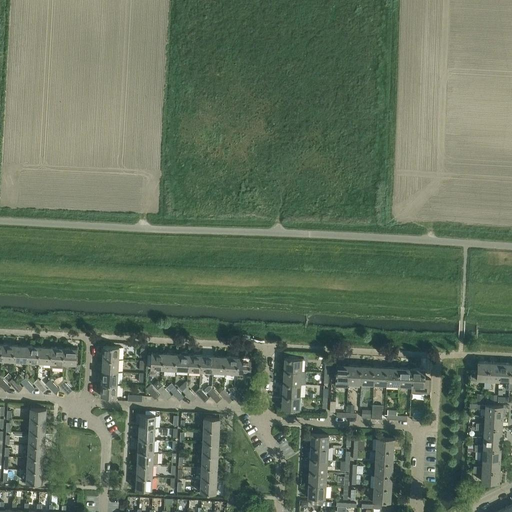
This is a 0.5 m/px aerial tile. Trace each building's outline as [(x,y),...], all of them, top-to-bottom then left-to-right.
[(14,361),(15,345),(2,344),(1,360),(14,361)] [(26,361),(27,345),(15,345),(14,361),(26,361)] [(39,362),(39,346),(27,345),(26,361),(39,362)] [(51,363),(52,347),(39,346),(39,362),(51,363)] [(103,358),(118,359),(119,347),(103,346),(103,358)] [(64,363),(64,347),(52,347),(51,363),(51,367),(64,368),(64,363)] [(64,347),(64,363),(76,364),(77,348),(64,347)] [(163,369),(164,353),(151,352),(150,368),(163,369)] [(188,370),(189,354),(188,354),(188,352),(182,352),(181,354),(177,354),(176,369),(188,370)] [(176,369),(177,354),(164,353),(163,369),(176,369)] [(200,371),(201,355),(189,354),(188,370),(200,371)] [(213,371),(214,355),(201,355),(200,371),(213,371)] [(225,372),(226,356),(214,355),(213,371),(225,372)] [(238,373),(238,357),(226,356),(225,372),(238,373)] [(238,357),(238,373),(250,373),(251,357),(238,357)] [(285,370),(302,371),(303,359),(285,357),(285,370)] [(118,371),(118,359),(103,358),(102,370),(118,371)] [(487,388),(489,362),(478,361),(477,370),(472,370),(471,380),(477,380),(477,379),(485,380),(484,388),(487,388)] [(499,380),(500,363),(489,362),(487,388),(491,388),(491,380),(499,380)] [(509,389),(511,363),(500,363),(499,380),(506,381),(506,389),(509,389)] [(349,382),(350,365),(337,364),(336,382),(336,387),(349,387),(349,382)] [(361,383),(362,366),(350,365),(349,382),(361,383)] [(374,384),(375,367),(362,366),(361,383),(374,384)] [(387,384),(388,367),(375,367),(374,384),(387,384)] [(399,385),(400,368),(388,367),(387,384),(399,385)] [(412,386),(414,369),(400,368),(399,385),(412,386)] [(414,369),(412,386),(425,387),(426,369),(414,369)] [(117,384),(118,371),(102,370),(101,383),(117,384)] [(301,384),(302,371),(285,370),(284,383),(301,384)] [(0,385),(6,391),(10,387),(1,376),(0,376),(0,385)] [(9,381),(8,381),(18,392),(23,387),(13,377),(9,381)] [(30,392),(35,388),(25,378),(21,382),(30,392)] [(43,393),(47,389),(38,378),(33,382),(43,393)] [(55,394),(60,390),(50,379),(46,383),(55,394)] [(68,395),(72,390),(63,380),(58,384),(68,395)] [(158,380),(153,384),(158,389),(159,389),(163,385),(158,380)] [(116,397),(117,384),(101,383),(100,396),(116,397)] [(300,397),(301,384),(284,383),(283,396),(300,397)] [(155,399),(160,395),(150,384),(146,389),(155,399)] [(167,400),(172,396),(163,385),(159,389),(158,389),(167,400)] [(180,401),(184,396),(175,386),(170,390),(180,401)] [(192,401),(197,397),(187,387),(183,391),(192,401)] [(205,402),(209,398),(200,387),(195,391),(205,402)] [(237,387),(228,389),(231,392),(229,394),(233,399),(236,397),(232,393),(234,391),(237,389),(237,387)] [(217,403),(221,398),(212,388),(207,392),(217,403)] [(229,403),(234,399),(233,399),(229,394),(224,388),(220,393),(229,403)] [(242,404),(246,400),(237,389),(234,391),(232,393),(236,397),(242,404)] [(300,410),(300,397),(283,396),(282,409),(300,410)] [(503,417),(505,417),(505,411),(503,411),(503,406),(478,404),(478,408),(485,408),(485,416),(503,417)] [(372,414),(372,418),(382,419),(382,414),(383,405),(373,405),(372,414)] [(30,420),(45,421),(46,408),(30,408),(30,420)] [(397,419),(398,415),(398,410),(388,409),(387,419),(397,419)] [(139,426),(155,427),(156,414),(140,414),(139,426)] [(502,428),(503,417),(485,416),(485,423),(476,423),(476,426),(502,428)] [(203,431),(219,431),(220,418),(204,417),(203,431)] [(45,434),(45,421),(30,420),(29,433),(45,434)] [(154,439),(155,427),(139,426),(139,439),(154,439)] [(502,428),(476,426),(472,426),(472,429),(484,430),(484,437),(501,438),(502,428)] [(219,444),(219,431),(203,431),(203,443),(219,444)] [(44,447),(45,434),(29,433),(28,447),(44,447)] [(311,446),(328,446),(329,434),(311,433),(311,446)] [(376,449),(393,450),(394,438),(377,437),(376,449)] [(501,449),(501,438),(484,437),(483,444),(475,444),(475,445),(475,447),(501,449)] [(154,452),(154,439),(139,439),(138,451),(154,452)] [(203,443),(202,456),(218,456),(219,444),(203,443)] [(327,459),(328,446),(311,446),(310,458),(327,459)] [(43,460),(44,447),(28,447),(28,459),(43,460)] [(500,460),(501,449),(475,447),(475,448),(475,451),(477,451),(476,459),(483,459),(500,460)] [(393,463),(393,450),(376,449),(376,462),(393,463)] [(158,452),(154,452),(138,451),(137,463),(153,464),(158,464),(158,452)] [(217,468),(218,456),(202,456),(201,467),(217,468)] [(327,472),(327,459),(310,458),(309,471),(327,472)] [(42,472),(43,460),(28,459),(27,471),(42,472)] [(500,470),(500,460),(483,459),(482,466),(474,466),(474,469),(500,470)] [(392,476),(393,463),(376,462),(375,475),(392,476)] [(152,476),(153,464),(137,463),(136,476),(152,476)] [(217,480),(217,468),(201,467),(201,479),(217,480)] [(499,482),(500,470),(474,469),(473,472),(482,473),(481,481),(499,482)] [(42,483),(42,472),(27,471),(26,482),(42,483)] [(326,485),(327,472),(309,471),(309,484),(326,485)] [(391,489),(392,476),(375,475),(374,488),(391,489)] [(152,489),(152,476),(136,476),(135,489),(139,489),(145,489),(152,489)] [(216,493),(217,480),(201,479),(200,492),(216,493)] [(325,498),(326,485),(309,484),(308,497),(325,498)] [(390,502),(391,489),(374,488),(373,501),(390,502)] [(13,511),(14,510),(16,510),(17,502),(12,502),(12,510),(4,510),(1,509),(1,511),(13,511)] [(29,511),(29,503),(25,503),(25,511),(16,510),(14,510),(13,511),(26,511),(27,511),(29,511)]
